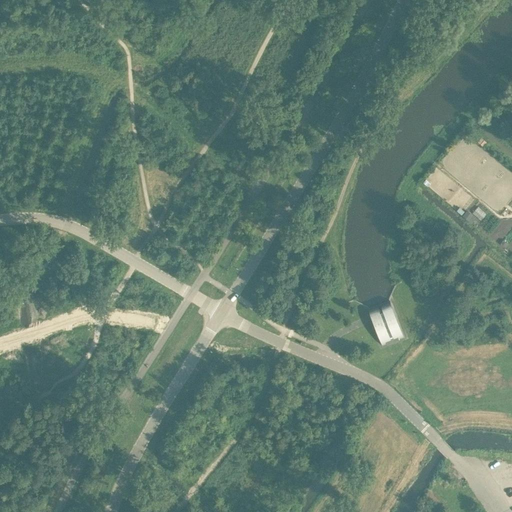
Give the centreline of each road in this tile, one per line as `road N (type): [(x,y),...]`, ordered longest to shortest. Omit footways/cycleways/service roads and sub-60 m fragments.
road 1 (unknown): [(483,0),(422,33),(408,56),(279,341)]
road 2 (tertiary): [(221,313),(405,0)]
road 3 (residential): [(456,461),(366,378),(221,313)]
road 4 (tertiary): [(110,511),(138,448),(221,313)]
road 5 (unclassified): [(0,221),(57,221),(134,261)]
